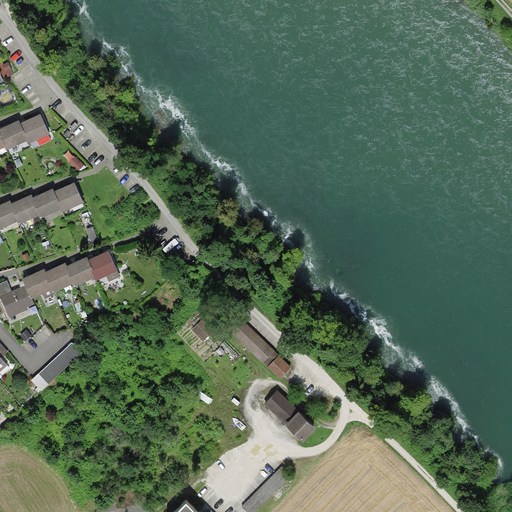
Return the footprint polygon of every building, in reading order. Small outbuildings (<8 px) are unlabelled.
[(9,62),(3,65),(8,77),(14,75),(9,62)] [(28,145),(50,135),(41,116),(23,124),(22,125),(26,135),(24,136),(27,142),(28,145)] [(2,129),(0,130),(0,131),(3,137),(1,138),(5,148),(7,152),(27,142),(24,136),(26,135),(22,125),(20,121),(2,129)] [(83,203),(75,185),(57,192),(56,193),(55,193),(62,211),(63,213),(83,203)] [(56,193),(54,189),(35,197),(34,198),(31,199),(39,216),(41,220),(62,211),(55,193),(56,193)] [(34,198),(33,195),(15,204),(13,204),(10,206),(18,222),(19,226),(39,216),(31,199),(34,198)] [(13,204),(11,201),(0,206),(0,230),(18,222),(10,206),(13,204)] [(120,278),(109,252),(91,260),(89,261),(94,272),(92,273),(95,279),(96,282),(107,277),(109,282),(120,278)] [(89,261),(88,258),(70,266),(68,267),(65,268),(73,285),(74,288),(95,279),(92,273),(94,272),(89,261)] [(68,267),(66,264),(48,272),(47,273),(44,274),(48,281),(53,294),(73,285),(65,268),(68,267)] [(47,273),(45,269),(27,278),(22,280),(25,287),(31,300),(33,300),(44,295),(46,299),(54,295),(53,294),(48,281),(44,274),(47,273)] [(8,282),(0,284),(0,299),(1,299),(9,318),(28,309),(28,308),(35,305),(33,300),(31,300),(25,287),(24,287),(13,293),(8,282)] [(235,313),(224,325),(268,366),(279,354),(235,313)] [(215,328),(203,317),(191,330),(203,341),(215,328)] [(73,340),(31,378),(41,389),(83,351),(73,340)] [(0,370),(8,363),(3,358),(5,357),(3,355),(8,350),(0,341),(0,370)] [(293,368),(279,354),(268,366),(281,379),(293,368)] [(285,419),(297,406),(277,387),(264,401),(284,420),(285,419)] [(285,419),(303,436),(317,423),(299,405),(297,406),(285,419)] [(246,511),(255,511),(291,475),(280,465),(240,505),(246,511)] [(200,511),(187,499),(174,511),(200,511)]
